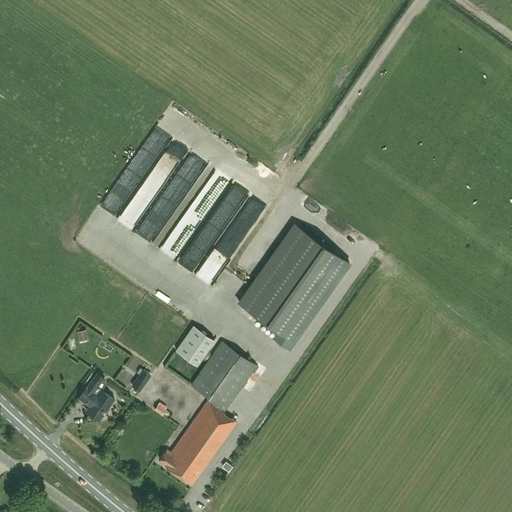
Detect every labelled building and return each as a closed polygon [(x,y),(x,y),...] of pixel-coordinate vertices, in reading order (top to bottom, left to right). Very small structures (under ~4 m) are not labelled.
[(155,122),(120,180),(128,184),(127,186),(134,190),(169,130),(155,122)] [(167,172),(186,152),(175,142),(157,163),(167,172)] [(182,179),(177,185),(184,190),(201,168),(197,165),(195,168),(188,163),(178,175),(182,179)] [(152,165),(121,216),(135,224),(165,173),(152,165)] [(224,186),(231,178),(220,167),(212,175),(224,186)] [(223,184),(208,175),(161,249),(175,258),(223,184)] [(210,279),(258,202),(248,195),(199,272),(210,279)] [(349,262),(294,223),(239,302),(277,329),(272,336),(288,348),(349,262)] [(354,235),(357,228),(346,223),(343,230),(354,235)] [(191,321),(176,349),(198,361),(213,333),(191,321)] [(223,412),(256,364),(222,340),(191,383),(209,396),(207,399),(169,452),(165,450),(159,458),(165,462),(165,463),(192,483),(236,421),(223,412)] [(142,369),(131,386),(140,392),(152,376),(142,369)] [(103,376),(96,372),(78,397),(89,404),(86,408),(87,408),(93,412),(91,414),(98,419),(114,397),(101,388),(97,393),(93,390),(103,376)] [(165,409),(158,404),(154,410),(161,415),(165,409)]
